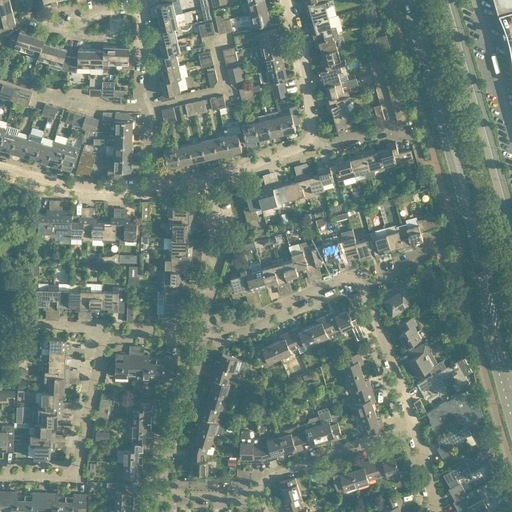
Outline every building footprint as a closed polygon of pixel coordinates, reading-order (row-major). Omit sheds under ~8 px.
[(0,0),(0,12),(13,9),(10,0),(0,0)] [(156,5),(159,17),(175,13),(173,1),(177,0),(176,0),(162,0),(163,3),(156,5)] [(252,0),(247,1),(250,13),(268,9),(265,0),(252,0)] [(309,6),(305,7),(306,11),(307,16),(312,15),(313,21),(329,17),(336,15),(333,4),(330,5),(329,0),(309,6)] [(511,0),(494,0),(499,13),(511,9),(511,0)] [(209,6),(202,8),(205,21),(212,19),(209,6)] [(0,39),(13,29),(12,23),(16,22),(13,9),(0,12),(0,39)] [(268,9),(250,13),(253,26),(271,22),(268,9)] [(511,9),(499,13),(500,15),(507,31),(511,40),(511,58),(511,59),(511,9)] [(376,10),(365,13),(367,21),(378,18),(376,10)] [(175,13),(159,17),(162,30),(174,27),(187,24),(184,11),(182,12),(175,13)] [(226,32),(223,20),(222,14),(215,15),(219,33),(226,32)] [(317,32),(318,37),(338,31),(336,26),(332,27),(329,17),(313,21),(315,28),(311,29),(313,34),(317,32)] [(230,18),(223,20),(226,32),(233,30),(230,18)] [(213,21),(206,23),(208,35),(215,33),(213,21)] [(379,22),(371,25),(373,31),(381,28),(379,22)] [(208,35),(206,23),(199,24),(202,36),(208,35)] [(160,43),(177,39),(174,27),(162,30),(157,31),(160,43)] [(258,32),(261,44),(279,40),(276,28),(258,32)] [(15,47),(27,50),(32,34),(20,30),(18,37),(12,35),(8,49),(13,51),(15,47)] [(320,46),(322,52),(338,48),(335,37),(339,36),(338,31),(318,37),(319,41),(315,42),(316,47),(320,46)] [(26,54),(38,58),(44,37),(32,34),(27,50),(26,54)] [(373,38),(367,39),(373,59),(380,57),(392,54),(386,34),(373,38)] [(38,58),(50,62),(55,45),(43,41),(45,37),(44,37),(38,58)] [(177,39),(160,43),(163,55),(176,52),(187,49),(186,43),(179,45),(177,39)] [(261,44),(256,46),(259,58),(264,57),(282,52),(279,40),(261,44)] [(61,69),(69,70),(72,56),(65,55),(67,48),(55,45),(50,62),(49,65),(61,69)] [(104,49),(103,67),(109,67),(109,63),(116,63),(116,45),(104,45),(104,49)] [(129,46),(116,45),(116,63),(124,63),(124,68),(135,68),(135,63),(129,63),(129,46)] [(223,49),(224,56),(236,53),(235,46),(223,49)] [(72,56),(69,70),(77,72),(78,66),(90,66),(91,48),(78,48),(78,57),(72,56)] [(104,49),(91,48),(90,66),(103,67),(104,49)] [(325,64),(327,68),(346,62),(345,57),(341,58),(338,48),(322,52),(324,59),(320,60),(321,65),(325,64)] [(198,53),(200,59),(212,57),(210,50),(198,53)] [(159,56),(162,68),(179,64),(176,52),(163,55),(159,56)] [(264,57),(267,69),(285,65),(282,52),(264,57)] [(236,53),(224,56),(226,62),(238,60),(236,53)] [(380,57),(381,63),(394,60),(392,54),(380,57)] [(212,57),(200,59),(201,67),(214,64),(212,57)] [(381,63),(383,69),(395,66),(394,60),(381,63)] [(325,86),(341,81),(338,71),(342,70),(341,65),(346,63),(346,62),(327,68),(317,71),(319,80),(324,79),(325,86)] [(179,64),(162,68),(165,81),(178,78),(182,77),(179,64)] [(239,66),(227,68),(229,75),(241,73),(240,70),(244,69),(243,65),(239,66)] [(267,69),(261,70),(264,83),(270,81),(278,80),(288,77),(285,65),(267,69)] [(383,69),(385,75),(397,71),(395,66),(383,69)] [(207,71),(211,87),(214,86),(218,80),(215,69),(207,71)] [(385,75),(386,81),(398,77),(397,71),(385,75)] [(241,73),(229,75),(231,82),(242,79),(247,78),(246,74),(241,75),(241,73)] [(7,80),(19,84),(21,77),(9,74),(7,80)] [(21,77),(19,84),(31,87),(33,81),(21,77)] [(327,92),(323,93),(325,98),(326,102),(330,101),(349,96),(348,91),(344,92),(342,86),(347,85),(348,87),(359,84),(357,77),(341,81),(325,86),(327,92)] [(386,81),(388,87),(400,83),(398,77),(386,81)] [(165,81),(161,82),(164,94),(160,95),(161,101),(175,97),(174,91),(181,90),(178,78),(165,81)] [(272,84),(273,91),(285,88),(284,81),(272,84)] [(388,87),(390,92),(402,89),(400,83),(388,87)] [(3,84),(1,90),(12,94),(14,87),(3,84)] [(239,88),(241,95),(253,92),(251,86),(239,88)] [(102,88),(102,96),(114,103),(127,104),(127,97),(114,96),(115,89),(102,88)] [(285,88),(273,91),(275,98),(287,95),(285,88)] [(20,89),(18,96),(30,99),(32,93),(20,89)] [(390,92),(391,98),(403,95),(402,89),(390,92)] [(12,94),(1,90),(0,93),(0,97),(10,101),(12,94)] [(253,92),(241,95),(243,102),(254,99),(253,92)] [(223,94),(217,96),(219,108),(226,106),(223,94)] [(391,98),(393,104),(405,101),(403,95),(391,98)] [(30,99),(18,96),(16,102),(28,106),(30,99)] [(219,108),(217,96),(210,98),(213,110),(219,108)] [(332,110),(334,117),(350,112),(347,102),(351,101),(349,96),(330,101),(331,105),(327,106),(328,112),(332,110)] [(204,99),(192,102),(195,114),(207,111),(204,99)] [(393,104),(394,110),(407,107),(405,101),(393,104)] [(195,114),(192,102),(185,103),(188,115),(195,114)] [(42,115),(48,117),(51,105),(45,103),(42,115)] [(291,112),(279,115),(283,133),(295,130),(296,130),(294,124),(300,122),(296,104),(289,106),(291,112)] [(385,119),(381,104),(374,106),(378,121),(385,119)] [(51,105),(48,117),(55,119),(59,107),(51,105)] [(162,109),(163,116),(175,113),(174,106),(162,109)] [(394,110),(396,116),(408,112),(407,107),(394,110)] [(66,122),(72,124),(76,112),(69,110),(66,122)] [(266,112),(267,118),(271,135),(283,133),(279,115),(278,110),(266,112)] [(350,112),(334,117),(336,123),(332,124),(333,129),(337,128),(339,133),(358,127),(354,111),(350,112)] [(76,112),(72,124),(79,126),(82,127),(85,115),(83,114),(76,112)] [(115,112),(114,132),(133,132),(133,120),(130,119),(128,112),(115,112)] [(408,112),(396,116),(398,122),(410,118),(408,112)] [(175,113),(163,116),(165,123),(177,120),(175,113)] [(85,115),(82,127),(86,128),(84,136),(88,137),(91,129),(89,129),(92,117),(85,115)] [(258,115),(254,116),(255,121),(259,138),(260,144),(265,143),(264,137),(271,135),(269,128),(267,118),(259,120),(258,115)] [(92,117),(89,129),(95,131),(99,119),(92,117)] [(242,124),(239,124),(240,127),(241,133),(243,142),(244,144),(247,143),(248,149),(258,146),(256,139),(259,138),(256,128),(255,121),(242,124)] [(0,143),(0,147),(11,151),(16,134),(18,128),(10,126),(9,131),(5,130),(4,130),(0,143)] [(233,128),(224,131),(226,135),(230,153),(242,150),(240,142),(243,142),(241,133),(240,127),(237,128),(233,128)] [(28,137),(23,155),(24,155),(35,159),(40,141),(42,136),(30,132),(28,137)] [(107,144),(114,144),(132,145),(133,132),(114,132),(114,139),(108,139),(107,144)] [(11,151),(23,155),(28,137),(16,134),(11,151)] [(226,135),(213,138),(217,155),(230,153),(226,135)] [(213,138),(201,141),(205,158),(217,155),(213,138)] [(47,162),(59,166),(66,143),(54,140),(53,145),(47,162)] [(35,159),(47,162),(53,145),(40,141),(35,159)] [(201,141),(189,144),(193,161),(205,158),(201,141)] [(66,143),(59,166),(72,170),(77,152),(79,152),(81,147),(66,143)] [(387,148),(381,150),(385,165),(395,162),(397,167),(414,162),(411,150),(399,153),(397,145),(392,147),(391,143),(386,144),(387,148)] [(114,144),(114,157),(132,158),(132,145),(114,144)] [(189,144),(177,146),(181,164),(193,161),(189,144)] [(181,164),(177,146),(164,149),(168,167),(169,167),(181,164)] [(369,153),(365,154),(371,174),(375,172),(374,168),(385,165),(381,150),(374,152),(373,148),(368,149),(369,153)] [(78,164),(85,166),(89,152),(82,150),(78,164)] [(356,157),(350,159),(354,174),(364,171),(365,175),(371,174),(365,154),(361,156),(360,151),(355,153),(356,157)] [(89,152),(85,166),(92,168),(96,154),(89,152)] [(338,162),(334,163),(339,183),(344,181),(343,177),(354,174),(350,159),(343,161),(342,156),(337,158),(338,162)] [(132,158),(114,157),(113,170),(108,170),(107,176),(122,177),(125,172),(125,170),(131,170),(132,158)] [(325,166),(318,168),(324,189),(325,189),(323,183),(333,180),(334,184),(339,183),(334,163),(330,164),(329,160),(324,162),(325,166)] [(308,177),(304,178),(310,197),(315,196),(314,192),(324,189),(318,168),(320,174),(314,175),(313,171),(307,173),(308,177)] [(295,180),(289,182),(293,198),(304,195),(305,199),(310,197),(304,178),(300,179),(299,175),(297,175),(294,176),(295,180)] [(277,185),(273,187),(278,206),(284,204),(283,200),(293,198),(289,182),(282,184),(281,180),(276,181),(277,185)] [(258,191),(257,191),(262,206),(263,210),(264,215),(276,212),(275,207),(278,206),(273,187),(269,188),(268,184),(266,184),(263,185),(264,189),(259,190),(258,191)] [(258,191),(257,187),(252,188),(253,192),(246,194),(250,207),(243,208),(247,221),(259,217),(256,208),(262,206),(257,191),(258,191)] [(343,201),(330,205),(332,211),(345,207),(343,201)] [(169,216),(169,221),(189,222),(190,218),(194,218),(194,213),(190,213),(190,205),(174,205),(173,216),(169,216)] [(50,234),(56,234),(56,214),(52,213),(52,209),(49,209),(47,209),(47,213),(40,213),(39,234),(50,234)] [(61,236),(72,236),(73,214),(66,214),(66,210),(61,210),(61,214),(56,214),(56,234),(61,234),(61,236)] [(73,214),(72,236),(83,237),(82,241),(88,241),(89,221),(84,220),(84,216),(82,216),(79,216),(79,215),(73,214)] [(407,223),(402,225),(407,244),(408,248),(412,247),(418,246),(416,242),(423,240),(421,232),(439,227),(436,215),(426,218),(418,220),(419,224),(408,227),(407,223)] [(93,237),(104,238),(105,221),(98,221),(98,217),(93,216),(93,221),(89,221),(88,241),(93,241),(93,237)] [(104,242),(120,242),(121,222),(117,222),(117,217),(111,217),(111,221),(105,221),(104,238),(104,242)] [(324,217),(316,220),(318,226),(326,223),(324,217)] [(121,222),(120,242),(126,242),(126,238),(137,239),(138,222),(131,222),(131,218),(125,218),(125,222),(121,222)] [(173,227),(173,238),(189,238),(189,232),(193,232),(193,226),(189,226),(189,222),(169,221),(169,227),(173,227)] [(398,230),(387,233),(392,249),(398,247),(399,251),(404,249),(408,248),(407,244),(402,225),(397,226),(398,230)] [(263,228),(251,231),(253,237),(265,234),(263,228)] [(342,235),(338,236),(343,256),(347,255),(348,259),(351,258),(353,258),(353,259),(361,257),(356,241),(353,229),(353,228),(341,231),(342,235)] [(376,232),(371,233),(376,253),(377,257),(381,256),(386,254),(385,250),(392,249),(387,233),(377,236),(376,232)] [(367,239),(356,241),(361,257),(367,256),(368,259),(373,258),(372,254),(376,253),(371,233),(366,235),(367,239)] [(321,238),(323,245),(327,260),(334,259),(335,263),(340,261),(339,257),(343,256),(338,236),(333,237),(332,235),(321,238)] [(270,237),(261,239),(263,246),(272,243),(270,237)] [(168,249),(168,254),(188,254),(189,250),(193,250),(193,245),(189,245),(189,238),(173,238),(172,249),(168,249)] [(305,241),(290,245),(294,259),(296,269),(303,267),(304,272),(309,270),(308,266),(312,265),(306,245),(305,241)] [(246,243),(239,245),(241,252),(248,250),(246,243)] [(312,243),(306,245),(312,265),(316,264),(317,268),(322,266),(321,262),(327,260),(323,245),(313,247),(312,243)] [(44,250),(44,259),(53,259),(53,251),(44,250)] [(166,259),(166,270),(182,270),(182,271),(188,271),(188,270),(188,264),(192,264),(192,261),(192,259),(188,259),(188,254),(168,254),(168,259),(166,259)] [(282,258),(277,260),(282,279),(287,278),(288,282),(290,281),(293,281),(292,277),(298,275),(296,269),(294,259),(293,259),(291,260),(283,262),(282,258)] [(273,265),(262,268),(267,284),(273,282),(274,286),(279,284),(278,280),(282,279),(277,260),(272,261),(273,265)] [(436,278),(429,266),(423,270),(429,282),(436,278)] [(250,267),(246,268),(251,288),(255,287),(256,291),(258,290),(261,289),(268,288),(267,284),(262,268),(252,271),(251,267),(250,267)] [(242,274),(231,277),(235,291),(232,292),(233,297),(243,295),(246,294),(248,293),(247,289),(251,288),(246,268),(241,270),(242,274)] [(161,280),(161,286),(181,287),(181,282),(186,282),(186,277),(182,277),(182,271),(182,270),(166,270),(159,269),(158,280),(161,280)] [(409,287),(409,286),(405,279),(391,288),(392,288),(395,293),(385,299),(393,313),(411,303),(403,290),(409,286),(409,287)] [(102,307),(102,290),(102,283),(92,283),(92,286),(86,285),(85,310),(95,311),(95,307),(102,307)] [(30,298),(32,298),(37,299),(36,304),(43,305),(43,309),(49,309),(49,305),(53,305),(54,284),(49,284),(48,288),(39,288),(39,284),(31,284),(30,298)] [(63,305),(69,306),(70,289),(59,289),(59,285),(54,284),(53,305),(57,305),(57,309),(62,310),(63,305)] [(85,310),(86,285),(81,285),(81,290),(70,289),(69,306),(76,306),(76,310),(81,310),(85,310)] [(102,290),(102,307),(108,307),(108,311),(113,311),(113,307),(117,307),(117,311),(125,312),(125,302),(125,300),(125,299),(126,287),(119,287),(113,286),(113,291),(102,290)] [(158,291),(158,302),(181,303),(181,296),(185,296),(185,291),(181,291),(181,287),(161,286),(161,291),(158,291)] [(181,303),(158,302),(158,313),(160,313),(160,319),(180,319),(180,315),(185,315),(185,310),(180,310),(181,303)] [(334,311),(327,314),(336,335),(342,332),(341,329),(344,328),(351,325),(358,339),(364,336),(358,322),(357,323),(355,318),(351,320),(347,309),(339,313),(335,314),(334,311)] [(321,321),(310,325),(317,340),(328,335),(331,340),(337,337),(336,335),(327,314),(319,317),(321,321)] [(403,331),(402,332),(399,333),(406,346),(422,337),(417,330),(421,328),(413,314),(397,323),(398,324),(399,323),(403,331)] [(297,327),(290,330),(298,347),(300,352),(306,349),(305,345),(317,340),(310,325),(299,330),(297,327)] [(454,328),(449,331),(453,338),(458,335),(454,328)] [(285,337),(273,342),(280,356),(292,351),(291,350),(298,347),(290,330),(283,333),(285,337)] [(50,341),(50,347),(70,348),(70,343),(66,343),(66,336),(41,335),(40,341),(50,341)] [(280,356),(273,342),(262,347),(261,343),(253,346),(261,363),(267,360),(268,361),(280,356)] [(426,342),(409,351),(412,357),(410,359),(412,363),(410,364),(417,375),(429,369),(432,375),(446,367),(442,360),(432,365),(426,354),(431,351),(426,342)] [(40,353),(40,358),(65,359),(66,353),(70,353),(70,348),(50,347),(49,354),(40,353)] [(343,364),(347,376),(362,371),(358,359),(362,358),(360,351),(342,356),(344,363),(343,364)] [(230,376),(232,369),(240,371),(244,359),(222,352),(219,364),(215,363),(213,370),(230,376)] [(109,375),(136,375),(136,354),(116,354),(115,367),(109,367),(109,375)] [(136,368),(136,375),(137,375),(137,376),(137,377),(138,378),(141,376),(143,376),(156,376),(157,358),(149,357),(149,355),(144,355),(136,354),(136,368)] [(157,358),(156,376),(167,376),(177,376),(177,356),(164,355),(164,358),(157,358)] [(432,375),(417,383),(424,395),(431,391),(433,395),(447,387),(442,379),(452,373),(457,381),(453,384),(457,391),(470,383),(465,375),(472,371),(464,357),(457,361),(446,367),(432,375)] [(45,369),(45,375),(65,375),(65,371),(69,371),(69,369),(69,366),(65,366),(65,359),(49,359),(49,360),(49,369),(45,369)] [(214,379),(210,391),(226,395),(229,383),(228,383),(230,376),(213,370),(210,378),(214,379)] [(352,388),(354,395),(372,389),(370,382),(366,383),(362,371),(347,376),(351,388),(352,388)] [(309,372),(303,374),(305,380),(312,378),(309,372)] [(42,390),(42,391),(64,391),(65,385),(69,385),(69,380),(65,379),(65,375),(45,375),(44,380),(49,380),(48,390),(42,390)] [(301,375),(290,379),(293,385),(303,381),(301,375)] [(355,402),(359,414),(374,409),(371,398),(374,397),(372,389),(354,395),(356,402),(355,402)] [(466,390),(427,412),(432,421),(431,422),(433,426),(442,421),(439,416),(452,409),(454,413),(456,412),(459,418),(458,418),(459,420),(460,420),(464,426),(474,419),(479,417),(483,415),(482,413),(481,408),(479,405),(474,408),(471,404),(473,402),(466,390)] [(38,401),(37,407),(58,407),(58,403),(62,403),(62,399),(64,399),(64,391),(42,391),(42,401),(38,401)] [(203,401),(201,409),(218,414),(220,407),(222,407),(226,395),(210,391),(207,402),(203,401)] [(133,408),(133,422),(151,422),(152,415),(154,415),(155,402),(134,401),(134,408),(133,408)] [(421,407),(417,409),(420,414),(423,413),(426,411),(423,406),(421,407)] [(33,411),(33,423),(35,423),(57,424),(57,417),(62,417),(62,414),(62,412),(58,412),(58,407),(37,407),(37,411),(33,411)] [(319,415),(315,416),(322,439),(333,435),(335,439),(342,437),(333,407),(329,409),(329,411),(319,414),(319,415)] [(201,409),(198,416),(202,417),(201,421),(199,429),(214,433),(219,435),(223,423),(222,423),(224,416),(218,414),(201,409)] [(374,409),(359,414),(363,427),(364,426),(367,433),(384,428),(382,420),(378,421),(374,409)] [(308,422),(297,426),(304,449),(311,446),(310,443),(322,439),(315,416),(310,417),(308,422)] [(474,419),(464,426),(438,440),(441,446),(437,448),(442,458),(452,452),(449,446),(471,433),(480,449),(488,444),(483,434),(488,431),(486,424),(479,428),(474,419)] [(133,435),(132,442),(146,442),(153,442),(154,430),(151,430),(151,422),(133,422),(132,435),(133,435)] [(31,434),(31,439),(51,440),(51,436),(55,436),(55,430),(51,430),(51,424),(57,424),(35,423),(35,434),(31,434)] [(0,430),(0,447),(13,448),(14,429),(14,426),(14,425),(8,424),(2,424),(2,430),(0,430)] [(278,432),(279,435),(284,451),(295,447),(296,451),(304,449),(297,426),(278,432)] [(191,439),(188,449),(206,452),(208,445),(210,446),(214,433),(198,429),(195,441),(191,439)] [(263,461),(260,442),(260,437),(250,437),(249,430),(242,429),(240,440),(240,456),(252,457),(252,461),(263,461)] [(95,440),(109,440),(110,433),(96,432),(95,440)] [(267,441),(260,442),(263,461),(273,458),(272,454),(284,451),(279,435),(266,439),(267,441)] [(28,455),(28,456),(34,456),(50,457),(51,449),(55,449),(55,446),(55,444),(51,444),(51,440),(31,439),(30,444),(28,444),(28,455)] [(125,449),(124,461),(143,462),(143,455),(146,455),(146,442),(132,442),(132,449),(125,449)] [(449,477),(446,478),(451,487),(449,488),(455,500),(467,493),(458,479),(484,465),(487,471),(488,472),(487,473),(488,475),(489,474),(492,479),(500,474),(491,444),(477,453),(479,456),(476,458),(475,456),(447,472),(449,477)] [(206,452),(188,449),(187,459),(191,459),(191,472),(207,472),(207,459),(206,459),(206,452)] [(382,456),(370,459),(375,477),(387,473),(387,475),(400,471),(395,456),(383,460),(382,456)] [(364,465),(352,469),(357,485),(369,481),(368,479),(375,477),(370,459),(362,462),(364,465)] [(131,483),(137,483),(145,483),(145,469),(142,469),(143,462),(124,461),(124,475),(131,476),(131,483)] [(339,469),(331,472),(332,475),(336,486),(338,493),(345,491),(345,488),(357,485),(352,469),(344,472),(340,473),(339,469)] [(467,493),(455,500),(453,501),(459,510),(467,505),(468,506),(469,507),(472,511),(470,511),(490,511),(487,506),(482,497),(485,495),(485,496),(487,495),(486,494),(492,491),(493,493),(504,487),(500,474),(492,479),(467,493)] [(295,476),(279,481),(284,495),(285,499),(281,500),(284,510),(301,502),(303,501),(300,495),(298,486),(295,476)] [(107,482),(107,486),(110,489),(116,489),(116,491),(116,502),(134,503),(134,495),(137,495),(137,483),(131,483),(107,482)] [(4,505),(4,511),(24,511),(25,494),(24,494),(18,494),(18,491),(5,491),(4,505)] [(37,511),(38,506),(45,506),(46,492),(33,492),(32,495),(25,494),(24,511),(37,511)] [(44,511),(65,511),(66,496),(58,495),(59,493),(46,492),(45,506),(44,511)] [(66,496),(65,511),(85,511),(87,494),(73,493),(73,496),(66,496)] [(383,508),(384,511),(400,511),(398,503),(402,502),(400,494),(382,500),(384,507),(383,508)] [(110,511),(109,511),(136,511),(137,510),(134,510),(134,503),(116,502),(115,510),(111,509),(110,511)] [(308,511),(306,508),(305,508),(301,502),(284,510),(285,511),(308,511)]
